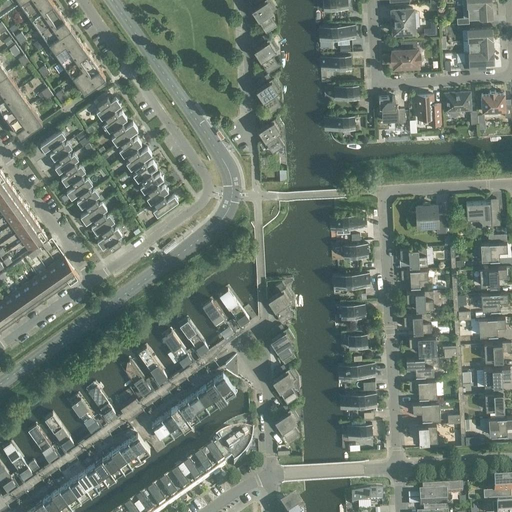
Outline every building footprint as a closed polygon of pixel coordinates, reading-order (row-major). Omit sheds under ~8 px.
[(39,0),(22,0),(20,1),(26,10),(39,0)] [(53,3),(51,0),(39,0),(26,10),(27,10),(28,9),(34,16),(32,17),(32,18),(53,3)] [(264,0),(251,8),(259,19),(266,30),(277,23),(270,12),(276,8),(271,0),(264,0)] [(347,0),(323,0),(324,9),(348,8),(347,0)] [(59,11),(53,3),(32,18),(38,26),(59,11)] [(491,16),(490,5),(463,6),(464,17),(457,18),(457,24),(469,23),(469,17),(491,16)] [(400,32),(400,34),(405,34),(405,32),(414,31),(413,8),(392,9),(393,18),(393,19),(393,22),(393,23),(393,32),(400,32)] [(65,19),(59,11),(38,26),(43,34),(65,19)] [(71,27),(65,19),(43,34),(44,35),(46,33),(51,40),(49,42),(71,27)] [(16,24),(10,28),(12,32),(18,28),(16,24)] [(355,24),(319,26),(319,40),(356,38),(355,24)] [(77,35),(71,27),(49,42),(55,51),(77,35)] [(438,27),(423,28),(423,36),(438,35),(438,27)] [(469,40),(491,39),(491,28),(462,29),(463,40),(469,40)] [(21,32),(15,36),(18,40),(24,36),(21,32)] [(267,38),(265,34),(254,40),(257,44),(267,38)] [(82,44),(77,35),(55,51),(61,59),(82,44)] [(9,36),(4,40),(8,46),(14,42),(9,36)] [(27,40),(24,36),(18,40),(21,44),(27,40)] [(254,49),(261,60),(268,71),(279,64),(272,53),(279,48),(271,37),(254,49)] [(492,50),(491,39),(469,40),(469,51),(492,50)] [(401,65),(401,68),(411,67),(411,65),(418,64),(418,60),(421,60),(420,52),(417,52),(417,48),(417,40),(405,41),(405,49),(393,49),(393,54),(391,54),(391,62),(394,62),(394,66),(401,65)] [(88,52),(82,44),(61,59),(67,67),(88,52)] [(493,61),(492,50),(469,51),(465,51),(465,63),(470,62),(470,68),(480,68),(480,62),(493,61)] [(94,60),(88,52),(67,67),(72,75),(94,60)] [(27,58),(24,54),(18,59),(21,62),(27,58)] [(351,55),(320,56),(321,70),(352,68),(351,55)] [(30,62),(27,58),(21,62),(24,66),(30,62)] [(100,68),(94,60),(72,75),(78,83),(100,68)] [(44,64),(38,69),(41,73),(47,68),(44,64)] [(50,72),(47,68),(41,73),(44,77),(50,72)] [(106,77),(100,68),(78,83),(84,92),(106,77)] [(0,89),(13,80),(7,72),(0,76),(0,89)] [(269,78),(267,74),(257,80),(259,84),(269,78)] [(256,89),(263,100),(270,111),(281,104),(274,93),(281,89),(274,77),(256,89)] [(0,101),(19,88),(13,80),(0,89),(0,101)] [(335,99),(353,98),(353,84),(334,86),(335,99)] [(50,91),(47,87),(41,91),(44,95),(50,91)] [(25,96),(19,88),(0,101),(0,106),(3,112),(25,96)] [(62,89),(56,93),(58,97),(64,93),(62,89)] [(53,95),(50,91),(44,95),(47,99),(53,95)] [(460,93),(459,91),(455,91),(455,93),(454,93),(454,92),(444,93),(445,111),(450,110),(450,113),(451,115),(453,116),(455,116),(457,114),(458,112),(458,110),(471,109),(470,91),(461,92),(460,92),(460,93)] [(482,111),(505,109),(505,117),(511,117),(511,104),(505,105),(504,92),(496,93),(496,91),(489,91),(490,93),(481,94),(482,111)] [(67,97),(64,93),(58,97),(61,101),(67,97)] [(441,123),(440,102),(440,103),(440,102),(433,102),(433,93),(417,94),(418,118),(428,118),(428,123),(441,123)] [(95,104),(99,109),(96,110),(102,118),(103,117),(116,108),(121,104),(116,97),(112,99),(109,95),(95,104)] [(31,105),(25,96),(3,112),(9,120),(31,105)] [(389,98),(389,96),(379,97),(379,108),(382,107),(382,120),(398,119),(398,122),(406,122),(405,109),(398,109),(398,106),(395,106),(395,96),(392,96),(392,98),(389,98)] [(36,113),(31,105),(9,120),(15,128),(36,113)] [(120,113),(116,108),(103,117),(107,122),(104,124),(109,131),(111,130),(124,121),(127,118),(122,111),(120,113)] [(42,121),(36,113),(15,128),(21,136),(42,121)] [(272,118),(269,114),(259,120),(261,124),(272,118)] [(354,114),(330,116),(330,129),(355,128),(354,114)] [(258,129),(265,140),(272,151),(284,144),(281,140),(276,133),(283,128),(276,117),(258,129)] [(127,125),(124,121),(111,130),(114,135),(111,136),(117,144),(118,143),(131,134),(138,129),(133,121),(127,125)] [(40,144),(44,150),(50,146),(53,151),(66,142),(63,137),(66,135),(61,129),(40,144)] [(82,131),(75,136),(79,140),(82,140),(86,137),(82,131)] [(135,139),(131,134),(118,143),(122,148),(119,150),(124,156),(125,155),(138,146),(142,143),(137,137),(135,139)] [(264,140),(260,143),(264,150),(268,147),(264,140)] [(68,141),(66,142),(53,151),(50,153),(54,159),(56,157),(60,162),(73,153),(69,148),(72,146),(68,141)] [(142,151),(138,146),(125,155),(128,160),(126,162),(131,168),(132,167),(145,158),(152,153),(147,147),(142,151)] [(74,152),(73,153),(60,162),(55,166),(59,172),(63,169),(66,174),(79,164),(76,160),(79,158),(74,152)] [(149,163),(145,158),(132,167),(136,172),(133,174),(138,181),(139,180),(152,170),(157,167),(153,160),(149,163)] [(81,163),(79,164),(66,174),(61,177),(66,183),(70,181),(73,186),(86,177),(83,171),(85,170),(81,163)] [(102,168),(98,171),(102,177),(106,175),(102,168)] [(156,175),(152,170),(139,180),(142,184),(140,186),(144,192),(146,191),(159,182),(164,178),(160,172),(156,175)] [(88,176),(86,177),(73,186),(66,191),(71,197),(77,193),(80,198),(93,189),(90,184),(93,182),(88,176)] [(0,194),(12,186),(6,177),(0,181),(0,194)] [(162,187),(159,182),(146,191),(149,196),(147,198),(151,203),(152,202),(165,193),(169,191),(165,185),(162,187)] [(0,206),(18,194),(12,186),(0,194),(0,206)] [(95,188),(93,189),(80,198),(77,200),(81,207),(84,205),(87,210),(100,201),(97,196),(99,194),(95,188)] [(168,198),(165,193),(152,202),(155,207),(153,209),(157,215),(178,200),(174,194),(168,198)] [(24,202),(18,194),(0,206),(0,208),(5,215),(24,202)] [(102,200),(100,201),(87,210),(80,215),(86,223),(92,219),(95,223),(108,214),(105,209),(107,208),(102,200)] [(501,221),(500,207),(491,207),(491,201),(466,202),(467,219),(478,218),(481,221),(482,224),(487,224),(489,224),(492,223),(492,221),(501,221)] [(29,211),(24,202),(5,215),(11,224),(29,211)] [(446,232),(444,214),(436,214),(436,205),(430,205),(430,202),(422,203),(423,205),(417,206),(417,211),(410,212),(411,219),(418,219),(418,225),(436,224),(437,233),(446,232)] [(35,219),(29,211),(11,224),(17,232),(35,219)] [(109,213),(108,214),(95,223),(91,226),(96,233),(99,231),(102,236),(115,227),(112,222),(114,220),(109,213)] [(366,213),(335,215),(336,234),(350,234),(350,228),(367,227),(366,213)] [(41,227),(35,219),(17,232),(23,240),(41,227)] [(117,226),(115,227),(102,236),(97,240),(103,247),(107,245),(110,249),(123,240),(120,235),(122,234),(117,226)] [(47,236),(41,227),(23,240),(29,249),(47,236)] [(507,242),(507,241),(480,243),(480,244),(481,260),(490,260),(499,259),(499,258),(499,251),(507,250),(507,242)] [(344,258),(369,256),(368,243),(343,244),(344,258)] [(426,246),(400,247),(400,248),(400,257),(409,256),(409,264),(419,264),(419,263),(427,263),(426,247),(426,246)] [(42,251),(39,247),(34,250),(37,255),(42,251)] [(37,255),(34,250),(28,254),(32,259),(37,255)] [(79,277),(65,256),(55,262),(68,281),(69,284),(79,277)] [(7,257),(3,260),(7,265),(11,262),(7,257)] [(24,264),(21,259),(16,263),(19,267),(24,264)] [(464,259),(456,260),(456,268),(464,268),(464,259)] [(68,281),(55,262),(46,269),(59,287),(68,281)] [(19,267),(16,263),(11,266),(14,271),(19,267)] [(506,267),(506,266),(480,268),(480,269),(480,268),(481,285),(489,284),(489,285),(499,284),(499,283),(498,276),(507,275),(506,267)] [(428,268),(401,270),(402,279),(410,278),(410,286),(420,286),(428,285),(428,269),(428,268)] [(59,287),(46,269),(38,275),(51,293),(59,287)] [(370,273),(338,274),(333,275),(333,288),(370,286),(370,273)] [(51,293),(38,275),(29,281),(42,300),(51,293)] [(42,300),(29,281),(20,287),(33,306),(42,300)] [(268,298),(275,309),(282,320),(293,313),(286,302),(293,298),(282,281),(274,286),(278,292),(268,298)] [(33,306),(20,287),(11,294),(24,312),(33,306)] [(250,319),(228,288),(218,295),(240,326),(250,319)] [(433,290),(406,292),(407,301),(415,300),(416,308),(425,308),(434,307),(433,291),(433,290)] [(508,292),(508,291),(481,293),(482,310),(490,309),(490,310),(500,309),(500,308),(500,301),(508,300),(508,292)] [(24,312),(11,294),(2,300),(15,318),(24,312)] [(15,318),(2,300),(0,301),(0,315),(6,324),(15,318)] [(233,331),(211,300),(201,307),(223,338),(233,331)] [(341,318),(366,316),(365,303),(340,304),(341,318)] [(470,310),(458,311),(459,315),(459,319),(471,318),(470,310)] [(430,312),(403,314),(404,315),(404,323),(413,323),(413,330),(413,331),(423,330),(431,330),(430,313),(430,312)] [(209,348),(187,317),(177,324),(199,355),(209,348)] [(505,317),(478,318),(478,319),(479,319),(480,335),(488,335),(498,334),(497,334),(497,326),(505,326),(505,317)] [(281,323),(271,330),(273,334),(283,327),(281,323)] [(270,338),(277,350),(284,360),(295,353),(288,342),(295,338),(288,327),(270,338)] [(192,360),(170,329),(160,336),(182,367),(192,360)] [(349,347),(368,346),(367,333),(348,334),(349,347)] [(435,334),(409,336),(409,337),(409,345),(418,345),(418,352),(418,353),(428,352),(436,351),(435,335),(435,334)] [(511,342),(510,341),(492,342),(484,343),(485,360),(493,359),(493,360),(503,359),(503,358),(502,351),(511,350),(510,342),(511,342)] [(168,377),(146,346),(136,353),(158,384),(168,377)] [(456,350),(456,347),(444,348),(444,356),(456,355),(456,350)] [(153,387),(131,356),(121,363),(139,388),(143,394),(153,387)] [(433,357),(406,358),(406,359),(407,367),(415,367),(415,374),(415,375),(425,375),(425,374),(433,374),(432,357),(433,357)] [(375,363),(344,364),(338,365),(339,378),(375,376),(375,363)] [(283,364),(273,371),(276,374),(286,368),(283,364)] [(483,369),(476,369),(477,385),(493,384),(493,385),(502,384),(502,383),(502,376),(510,375),(510,367),(510,366),(501,367),(492,367),(483,368),(483,369)] [(272,379),(280,390),(287,401),(298,393),(291,383),(297,378),(290,367),(272,379)] [(213,377),(226,395),(235,388),(223,370),(213,377)] [(470,371),(462,371),(463,381),(471,381),(470,371)] [(218,400),(219,402),(227,397),(226,395),(213,377),(206,382),(218,400)] [(436,379),(409,380),(409,381),(410,390),(418,389),(419,397),(428,397),(428,396),(437,396),(436,380),(436,379)] [(117,413),(95,382),(85,389),(107,420),(117,413)] [(196,389),(209,407),(218,400),(206,382),(196,389)] [(502,384),(484,385),(485,393),(503,392),(502,384)] [(139,388),(135,391),(139,397),(143,394),(139,388)] [(187,395),(200,413),(209,407),(196,389),(187,395)] [(376,392),(345,394),(346,408),(377,406),(376,392)] [(503,392),(485,393),(486,410),(494,409),(494,410),(504,409),(504,408),(503,392)] [(100,425),(78,394),(68,400),(90,432),(100,425)] [(178,402),(190,420),(200,413),(187,395),(178,402)] [(439,401),(412,403),(413,403),(413,412),(422,411),(422,419),(432,419),(440,418),(439,402),(439,401)] [(183,425),(184,427),(192,422),(190,420),(178,402),(170,407),(183,425)] [(285,404),(275,410),(278,414),(288,408),(285,404)] [(161,414),(174,432),(183,425),(170,407),(161,414)] [(274,419),(282,430),(289,441),(300,433),(293,423),(300,418),(292,407),(274,419)] [(75,442),(53,411),(43,418),(65,449),(75,442)] [(151,421),(164,439),(174,432),(161,414),(151,421)] [(460,421),(459,414),(448,414),(448,422),(460,422),(460,421)] [(511,416),(488,418),(489,435),(498,434),(507,434),(507,433),(507,426),(511,425),(511,416)] [(58,454),(36,423),(27,430),(49,461),(58,454)] [(348,437),(373,436),(372,423),(347,424),(348,437)] [(436,423),(418,424),(418,425),(419,441),(419,448),(429,448),(428,441),(429,441),(437,440),(436,424),(436,423)] [(128,437),(140,455),(150,449),(137,430),(128,437)] [(220,444),(218,446),(212,450),(224,466),(231,461),(234,465),(239,462),(242,459),(245,455),(248,451),(250,447),(251,442),(251,437),(253,437),(253,434),(253,433),(250,432),(249,432),(248,434),(244,432),(239,432),(234,432),(229,433),(225,434),(221,437),(216,440),(220,444)] [(477,435),(465,436),(466,444),(478,443),(477,435)] [(118,444),(131,462),(140,455),(128,437),(118,444)] [(33,472),(11,441),(1,448),(23,479),(33,472)] [(124,467),(125,469),(132,463),(131,462),(118,444),(111,449),(124,467)] [(102,456),(114,474),(124,467),(111,449),(102,456)] [(224,466),(212,450),(200,458),(212,474),(224,466)] [(107,479),(108,480),(116,475),(114,474),(102,456),(94,461),(107,479)] [(34,458),(28,463),(33,470),(39,466),(34,458)] [(212,474),(200,458),(189,466),(200,483),(212,474)] [(16,484),(0,460),(0,481),(7,490),(16,484)] [(85,467),(98,485),(107,479),(94,461),(85,467)] [(200,483),(189,466),(177,474),(188,491),(200,483)] [(90,491),(91,492),(99,487),(98,485),(85,467),(78,473),(90,491)] [(68,479),(81,497),(90,491),(78,473),(68,479)] [(188,491),(177,474),(165,483),(177,499),(188,491)] [(59,486),(72,504),(81,497),(68,479),(59,486)] [(511,492),(511,480),(493,482),(494,492),(483,493),(484,501),(511,500),(511,492)] [(177,499),(165,483),(153,491),(165,507),(177,499)] [(463,492),(462,484),(422,486),(422,493),(419,493),(419,505),(447,503),(446,493),(463,492)] [(64,509),(65,510),(73,505),(72,504),(59,486),(52,491),(64,509)] [(376,489),(351,490),(352,503),(357,503),(358,511),(370,510),(369,502),(382,502),(382,488),(376,489)] [(42,497),(52,511),(59,511),(64,509),(52,491),(42,497)] [(158,511),(165,507),(153,491),(141,499),(150,511),(158,511)] [(280,508),(282,511),(298,511),(305,507),(297,496),(280,508)] [(41,511),(52,511),(42,497),(35,503),(41,511)] [(150,511),(141,499),(130,508),(132,511),(150,511)] [(26,509),(27,511),(41,511),(35,503),(26,509)] [(511,511),(511,503),(508,503),(492,504),(492,511),(511,511)]
